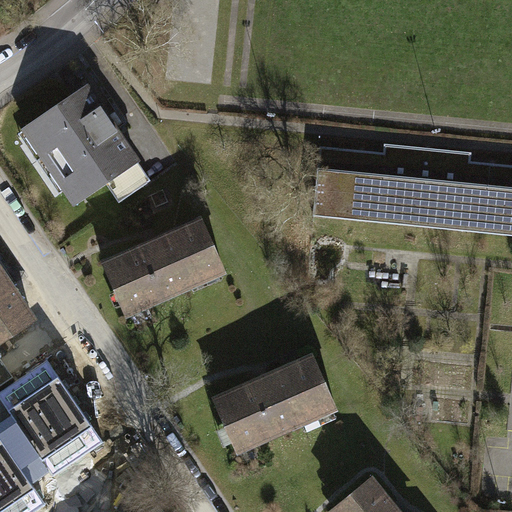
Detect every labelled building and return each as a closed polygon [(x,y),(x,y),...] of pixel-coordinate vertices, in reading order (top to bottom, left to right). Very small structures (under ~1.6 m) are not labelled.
[(191,0),(181,81),(213,85),(224,1),(214,0),(191,0)] [(86,89),(30,126),(78,201),(112,177),(124,196),(144,187),(131,167),(135,160),(86,89)] [(384,152),(320,146),(313,213),(511,233),(511,166),(471,162),(472,152),(385,144),(384,152)] [(199,224),(102,262),(127,314),(225,272),(199,224)] [(0,342),(32,320),(0,274),(0,342)] [(314,352),(214,395),(238,450),(338,407),(314,352)] [(0,394),(15,415),(0,425),(0,435),(32,481),(49,469),(54,476),(103,442),(47,361),(0,393),(0,394)] [(0,511),(33,511),(47,503),(32,481),(0,435),(0,511)] [(395,511),(368,477),(323,511),(395,511)] [(147,511),(168,511),(163,502),(147,511)]
